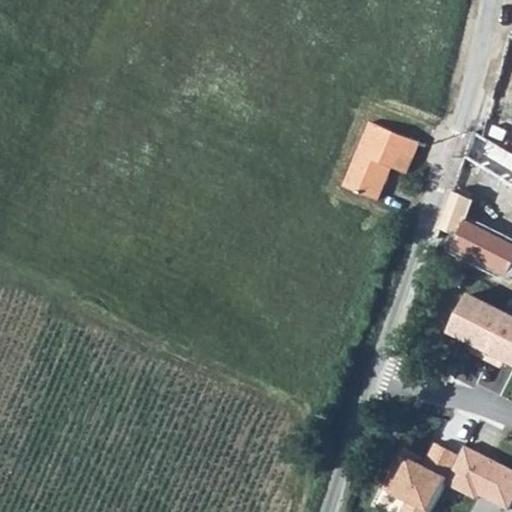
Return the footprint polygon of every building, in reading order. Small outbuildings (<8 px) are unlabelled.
[(498,83),(511,87),(511,35),(511,36),(498,83)] [(379,200),(392,168),(407,174),(420,142),(371,123),(345,186),(379,200)] [(466,158),(511,185),(511,154),(484,137),(476,132),(466,158)] [(438,237),(511,272),(511,245),(468,224),(476,200),(454,191),(438,237)] [(511,315),(471,295),(451,337),(511,366),(511,315)] [(511,462),(473,444),(467,457),(444,446),(436,464),(415,454),(395,496),(415,506),(411,511),(433,511),(449,480),(511,509),(511,462)]
